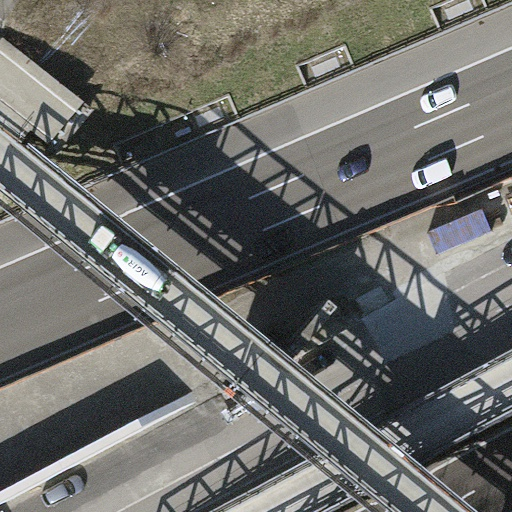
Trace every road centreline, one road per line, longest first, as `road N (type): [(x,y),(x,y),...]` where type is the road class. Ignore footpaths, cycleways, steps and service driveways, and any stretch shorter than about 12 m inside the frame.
road 1 (motorway): [(511,105),(0,325)]
road 2 (motorway): [(128,511),(511,310)]
